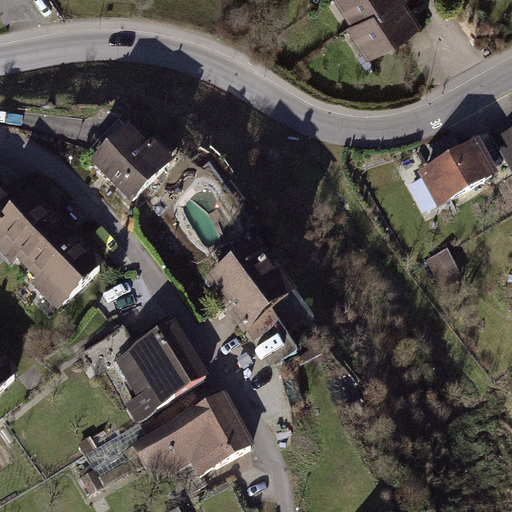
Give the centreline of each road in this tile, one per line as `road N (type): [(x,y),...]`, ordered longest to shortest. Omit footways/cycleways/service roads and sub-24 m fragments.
road 1 (residential): [(511,75),(411,127),(361,133),(318,125),(207,61),(156,48),(79,46),(0,61)]
road 2 (residential): [(289,511),(268,442),(129,242),(54,166),(0,138)]
